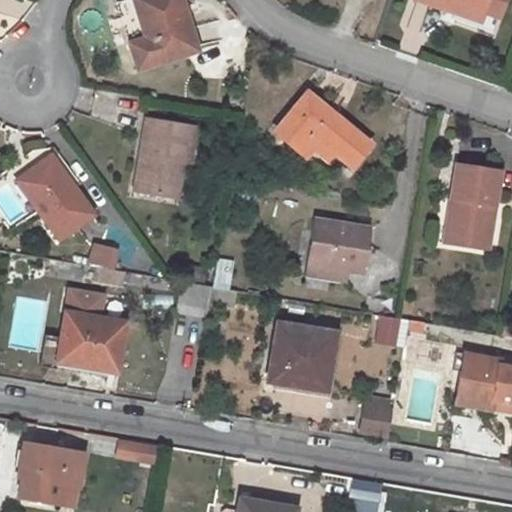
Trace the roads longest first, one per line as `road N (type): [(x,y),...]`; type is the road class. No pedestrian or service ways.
road 1 (residential): [(0,400),(511,489)]
road 2 (residential): [(511,106),(277,28),(254,0)]
